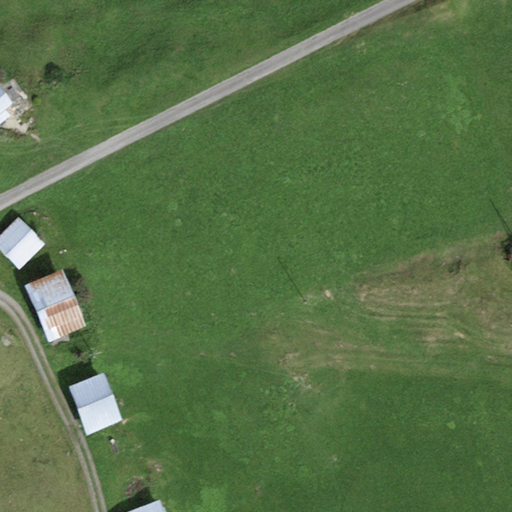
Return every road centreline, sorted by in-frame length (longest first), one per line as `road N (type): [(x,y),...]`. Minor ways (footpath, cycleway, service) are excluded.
road 1 (track): [(0,209),(404,0)]
road 2 (track): [(92,511),(20,312),(0,305)]
